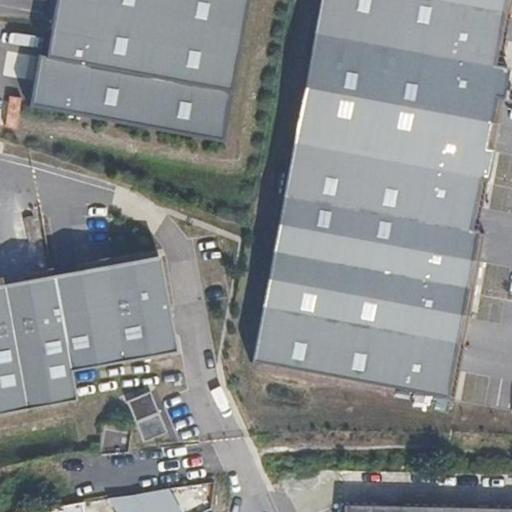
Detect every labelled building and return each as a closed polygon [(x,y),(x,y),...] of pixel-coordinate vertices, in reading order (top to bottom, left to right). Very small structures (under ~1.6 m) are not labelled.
[(220,142),(247,0),(56,0),(45,59),(39,57),(30,106),(220,142)] [(511,0),(317,0),(250,362),(452,400),(483,234),(476,233),(507,69),(499,67),(511,0)] [(0,415),(74,401),(69,372),(175,353),(158,257),(0,287),(0,285),(0,415)] [(125,400),(140,441),(166,433),(151,391),(125,400)] [(183,511),(168,485),(109,496),(117,511),(183,511)] [(83,511),(82,501),(16,511),(83,511)]
